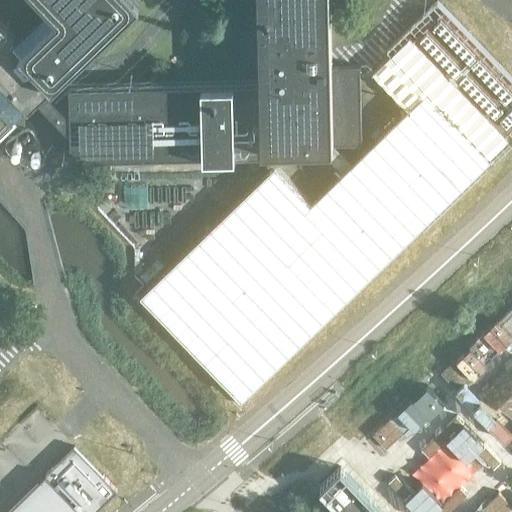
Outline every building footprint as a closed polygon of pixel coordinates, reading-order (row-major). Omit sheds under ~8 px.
[(0,0),(0,115),(4,112),(8,108),(14,102),(26,90),(28,88),(31,86),(33,83),(35,82),(119,0),(0,0)] [(325,143),(348,166),(351,163),(332,143),(362,142),(360,65),(331,66),(331,48),(331,46),(329,0),(258,0),(260,80),(124,83),(69,84),(69,98),(69,118),(70,126),(70,134),(70,136),(70,138),(70,156),(97,156),(261,152),(261,144),(325,143)] [(409,36),(391,53),(490,156),(508,138),(505,135),(511,127),(511,84),(441,11),(412,39),(409,36)] [(408,108),(351,163),(348,166),(311,201),(275,164),(148,287),(142,293),(241,395),(490,156),(391,53),(381,62),(372,71),(408,108)] [(28,88),(26,90),(70,134),(70,126),(69,118),(35,82),(33,83),(31,86),(28,88)] [(19,150),(20,149),(21,146),(20,144),(19,143),(17,142),(14,143),(13,144),(12,146),(13,149),(14,150),(16,151),(19,150)] [(37,162),(39,161),(39,158),(39,156),(37,154),(35,153),(32,154),(30,156),(30,158),(30,160),(32,162),(34,163),(37,162)] [(511,318),(506,312),(499,319),(511,332),(511,318)] [(497,318),(483,331),(499,348),(500,348),(511,337),(511,332),(499,319),(497,318)] [(483,330),(476,337),(476,338),(492,355),(499,348),(483,331),(483,330)] [(476,338),(469,344),(470,346),(486,362),(493,355),(492,355),(476,338)] [(470,346),(456,359),(471,375),(473,377),(487,363),(486,362),(470,346)] [(455,358),(441,371),(457,389),(464,382),(471,375),(456,359),(455,358)] [(511,368),(489,391),(509,412),(511,408),(511,368)] [(462,394),(473,405),(480,398),(469,387),(464,382),(457,389),(462,394)] [(427,385),(413,398),(429,414),(430,415),(444,401),(427,384),(427,385)] [(412,396),(398,410),(414,427),(429,414),(413,398),(412,396)] [(497,416),(480,398),(473,405),(490,422),(497,416)] [(398,410),(391,417),(404,430),(408,435),(415,428),(414,427),(398,410)] [(457,415),(422,448),(428,455),(446,438),(467,459),(477,449),(484,443),(457,415)] [(390,416),(373,433),(386,447),(404,430),(391,417),(390,416)] [(511,432),(511,431),(497,416),(490,422),(506,439),(511,432)] [(484,443),(477,449),(494,467),(501,460),(484,443)] [(76,446),(74,445),(73,446),(68,450),(61,457),(4,511),(93,511),(117,489),(76,446)] [(385,511),(341,466),(320,486),(345,511),(385,511)] [(395,474),(388,481),(418,511),(447,511),(468,492),(461,485),(443,502),(423,481),(412,491),(395,474)] [(511,504),(499,491),(481,507),(485,511),(504,511),(511,505),(511,504)]
